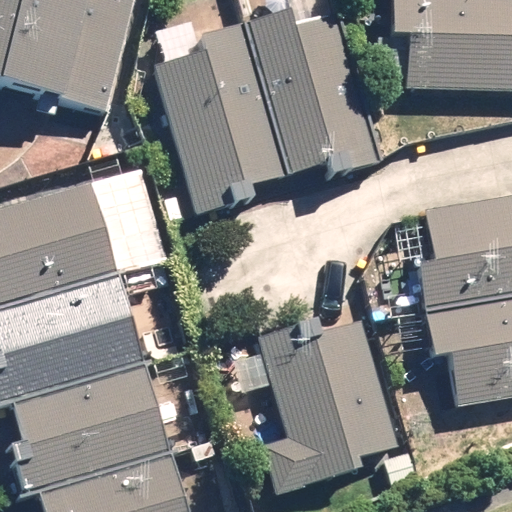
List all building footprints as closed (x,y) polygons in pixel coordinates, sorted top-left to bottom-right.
[(0,0),(0,92),(105,122),(139,0),(0,0)] [(373,97),(511,101),(511,0),(389,0),(388,42),(375,41),(373,97)] [(245,38),(289,178),(325,167),(329,181),(377,166),(330,12),(245,38)] [(144,39),(200,221),(253,204),(249,191),(289,178),(245,38),(201,52),(192,24),(144,39)] [(88,184),(0,210),(0,308),(115,274),(88,184)] [(422,318),(511,305),(511,196),(422,209),(424,227),(391,231),(397,276),(416,273),(422,318)] [(115,274),(0,308),(0,408),(15,404),(143,366),(115,274)] [(511,305),(422,318),(429,371),(450,368),(456,411),(511,403),(511,305)] [(287,442),(259,451),(273,492),(399,451),(355,314),(256,346),(287,442)] [(143,366),(15,404),(30,453),(15,458),(27,497),(40,493),(169,454),(143,366)] [(186,511),(169,454),(40,493),(45,511),(186,511)]
